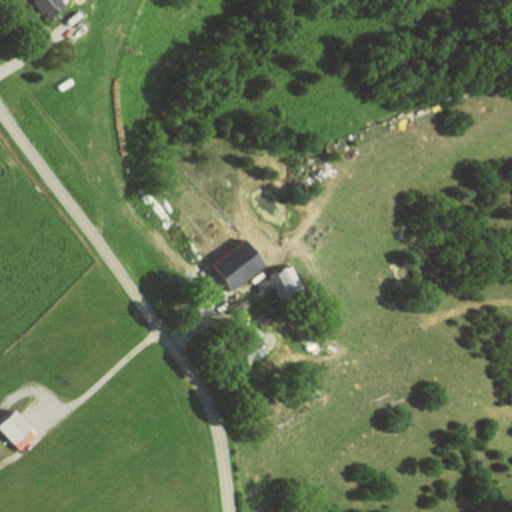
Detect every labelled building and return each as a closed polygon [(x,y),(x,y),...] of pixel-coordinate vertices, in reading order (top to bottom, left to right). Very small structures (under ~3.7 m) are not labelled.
[(47,16),(54,11),(62,5),(58,0),(30,0),(40,12),(42,10),(47,16)] [(203,262),(231,239),(252,265),(220,291),(199,266),(203,262)] [(267,275),(288,264),(301,290),(281,301),(267,275)] [(253,291),(263,286),(260,279),(250,285),(253,291)] [(229,313),(247,302),(244,296),(226,307),(229,313)] [(261,327),(272,318),(266,310),(254,319),(261,327)] [(266,350),(255,335),(234,349),(239,357),(241,355),(247,363),(266,350)] [(0,432),(0,420),(11,409),(33,431),(16,448),(0,432)]
